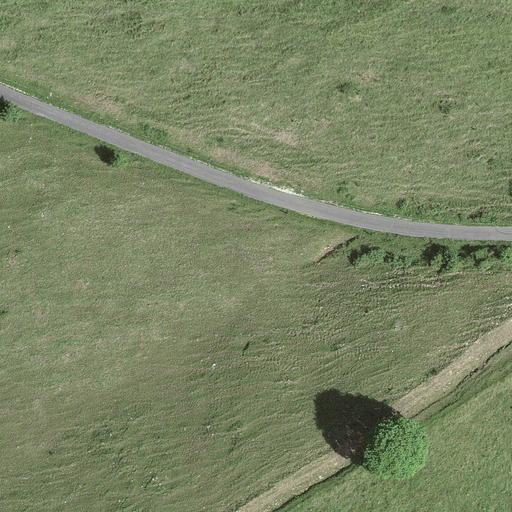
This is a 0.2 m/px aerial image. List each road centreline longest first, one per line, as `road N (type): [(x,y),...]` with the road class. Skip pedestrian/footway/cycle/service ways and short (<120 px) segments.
road 1 (track): [(0,87),(239,186),(344,220),(511,232)]
road 2 (track): [(511,328),(367,442),(252,511)]
